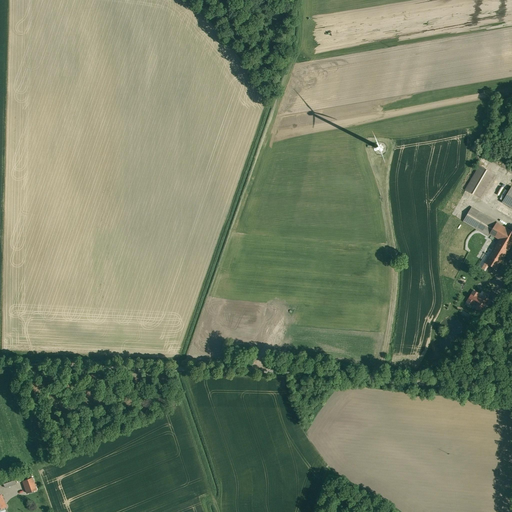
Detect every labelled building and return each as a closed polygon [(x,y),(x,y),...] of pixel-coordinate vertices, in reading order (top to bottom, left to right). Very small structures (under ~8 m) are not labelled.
[(480,166),(466,190),(478,197),(492,173),(480,166)] [(511,187),(502,202),(511,207),(511,187)] [(497,222),(472,207),(464,221),(488,236),(490,234),(497,222)] [(511,244),(511,230),(506,227),(506,228),(497,222),(490,234),(499,239),(485,262),(497,269),(511,244)] [(481,298),(478,296),(479,294),(474,291),(468,300),(477,305),(476,307),(480,309),(482,306),(483,306),(488,299),(483,296),(481,298)] [(13,476),(1,480),(4,487),(15,483),(13,476)] [(32,477),(22,480),(27,492),(36,489),(32,477)]
